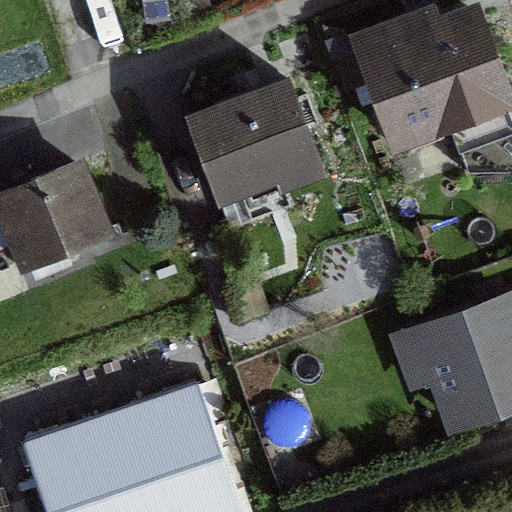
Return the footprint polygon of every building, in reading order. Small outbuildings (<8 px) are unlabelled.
[(444,121),(501,100),(471,18),(424,35),(419,21),(358,43),(399,154),(449,135),(444,121)] [(241,100),(239,95),(213,105),(214,110),(187,120),(216,197),(236,189),(248,221),(287,207),(278,184),(318,169),(286,83),(241,100)] [(0,204),(26,267),(101,236),(71,165),(0,193),(0,204)] [(419,333),(452,424),(511,401),(511,324),(504,302),(419,333)] [(45,511),(236,511),(193,385),(22,444),(45,511)]
